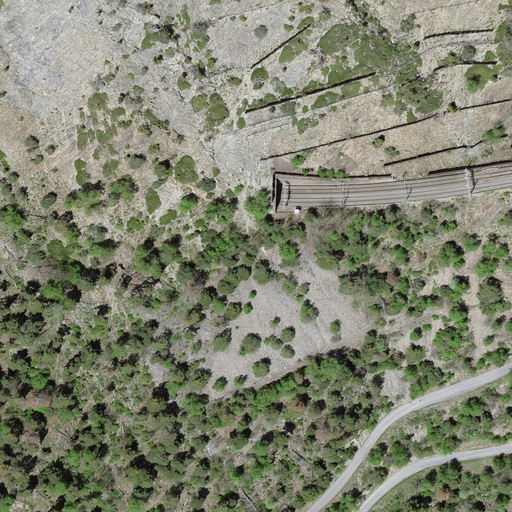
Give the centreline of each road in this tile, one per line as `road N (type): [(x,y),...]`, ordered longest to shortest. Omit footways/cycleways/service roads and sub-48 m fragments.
road 1 (unclassified): [(314,511),(384,423),(511,370)]
road 2 (unclassified): [(511,448),(402,476),(363,511)]
